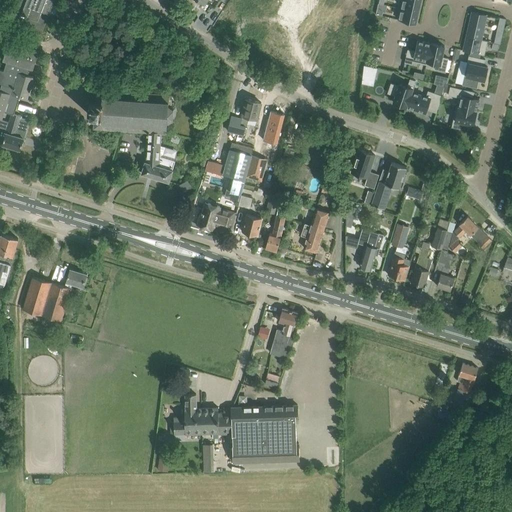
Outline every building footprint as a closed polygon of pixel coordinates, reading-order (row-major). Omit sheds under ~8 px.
[(43,31),(54,0),(15,0),(8,17),(43,31)] [(317,0),(283,0),(275,14),(301,29),(317,0)] [(402,0),(401,8),(419,12),(421,2),(414,0),(402,0)] [(419,12),(401,8),(398,19),(409,22),(416,23),(419,12)] [(473,12),(467,36),(481,39),(486,15),(473,12)] [(467,36),(464,50),(484,55),(487,41),(481,39),(467,36)] [(426,65),(431,43),(417,40),(415,51),(407,49),(404,62),(412,64),(413,61),(426,65)] [(442,56),(444,46),(431,43),(426,65),(427,65),(428,61),(435,63),(434,69),(445,71),(448,58),(442,56)] [(27,99),(34,77),(25,74),(27,68),(33,69),(38,53),(8,44),(3,60),(7,61),(4,71),(0,69),(0,83),(2,84),(0,90),(0,117),(2,118),(4,112),(12,114),(12,113),(14,114),(16,109),(19,101),(18,101),(19,97),(27,99)] [(464,75),(462,84),(477,87),(479,79),(485,80),(488,67),(484,66),(485,59),(469,55),(464,75)] [(364,65),(363,74),(375,77),(377,68),(364,65)] [(407,106),(412,91),(415,80),(410,78),(407,86),(400,83),(399,86),(391,83),(387,93),(396,96),(393,102),(406,107),(407,106)] [(461,98),(459,107),(476,111),(479,98),(473,97),(474,91),(450,86),(450,87),(448,95),(461,98)] [(94,127),(149,131),(162,132),(162,131),(166,131),(166,122),(173,120),(174,109),(168,106),(169,94),(97,89),(96,101),(90,101),(89,115),(95,115),(94,127)] [(412,91),(407,106),(425,113),(427,109),(436,112),(442,95),(428,90),(426,96),(412,91)] [(241,118),(240,124),(246,125),(249,116),(257,118),(261,102),(246,98),(241,118)] [(459,107),(456,106),(451,127),(468,129),(470,123),(474,124),(477,111),(476,111),(459,107)] [(271,111),(263,140),(277,144),(284,115),(271,111)] [(19,127),(22,116),(14,114),(12,113),(12,114),(3,144),(20,149),(24,138),(26,129),(19,127)] [(231,116),(227,131),(244,135),(246,125),(240,124),(241,118),(231,116)] [(149,131),(147,147),(160,148),(161,145),(162,132),(149,131)] [(232,142),(223,174),(234,177),(230,191),(241,194),(246,177),(252,154),(253,148),(232,142)] [(160,148),(147,147),(146,161),(145,161),(144,166),(141,173),(144,174),(169,182),(172,172),(176,161),(175,160),(171,159),(164,157),(160,156),(160,148)] [(375,155),(359,149),(352,172),(367,177),(365,185),(374,188),(379,174),(370,171),(375,155)] [(203,154),(200,164),(205,165),(208,156),(203,154)] [(268,159),(252,154),(246,177),(262,181),(268,159)] [(407,167),(392,162),(391,162),(392,163),(385,182),(379,180),(371,204),(385,209),(392,185),(393,185),(399,187),(400,188),(400,187),(402,181),(404,182),(405,182),(407,175),(404,174),(406,167),(407,167)] [(424,181),(422,190),(430,192),(432,183),(424,181)] [(409,186),(407,194),(414,196),(416,188),(409,186)] [(271,193),(266,211),(275,212),(279,196),(271,193)] [(239,205),(250,208),(253,198),(242,195),(239,205)] [(201,213),(197,224),(200,225),(201,226),(202,226),(203,227),(205,227),(206,226),(214,229),(215,224),(229,229),(234,212),(220,208),(220,206),(205,202),(202,212),(201,213)] [(269,238),(266,247),(277,251),(279,241),(288,207),(282,206),(279,205),(277,213),(273,232),(271,232),(269,238)] [(305,223),(304,225),(302,235),(307,236),(304,247),(317,251),(329,212),(316,208),(311,225),(305,223)] [(245,221),(242,231),(249,233),(249,235),(254,236),(256,234),(258,235),(260,225),(263,215),(261,215),(260,217),(247,213),(245,221)] [(439,226),(433,246),(442,249),(443,249),(449,229),(451,222),(452,218),(442,215),(439,226)] [(457,239),(459,237),(466,230),(471,235),(479,227),(468,215),(460,223),(461,225),(454,231),(450,246),(456,251),(462,245),(457,239)] [(349,239),(366,245),(360,266),(361,266),(362,268),(366,270),(368,268),(371,269),(375,254),(377,255),(380,245),(384,234),(364,228),(365,223),(355,220),(349,239)] [(392,243),(403,246),(410,225),(405,224),(406,223),(399,221),(392,243)] [(0,292),(2,293),(18,238),(2,234),(0,239),(0,292)] [(480,242),(479,243),(483,248),(484,247),(489,242),(492,240),(491,239),(487,235),(480,242)] [(422,244),(419,254),(411,281),(425,286),(425,285),(429,270),(425,269),(429,258),(427,257),(429,249),(429,246),(422,244)] [(435,272),(441,273),(441,272),(442,272),(444,266),(450,268),(453,259),(454,255),(454,254),(448,252),(449,250),(443,249),(442,249),(435,272)] [(391,265),(388,274),(398,277),(398,279),(402,281),(403,279),(405,279),(407,270),(409,265),(401,263),(403,256),(405,253),(396,250),(391,265)] [(511,263),(506,262),(503,271),(511,273),(511,263)] [(441,272),(441,273),(437,285),(451,289),(455,275),(448,273),(450,268),(444,266),(442,272),(441,272)] [(33,276),(30,285),(23,310),(61,321),(71,285),(83,288),(87,274),(70,268),(65,285),(33,276)] [(282,332),(292,334),(298,312),(283,308),(279,321),(285,323),(282,332)] [(259,326),(256,336),(266,338),(268,329),(259,326)] [(272,350),(288,354),(292,341),(276,336),(272,350)] [(456,396),(469,399),(478,367),(463,363),(459,377),(465,379),(464,384),(460,383),(458,389),(456,396)] [(248,374),(245,382),(255,385),(258,376),(248,374)] [(267,379),(265,384),(277,388),(278,383),(267,379)] [(185,435),(202,434),(201,408),(196,408),(196,394),(186,394),(186,408),(185,408),(185,417),(174,417),(174,434),(185,433),(185,435)] [(454,405),(466,409),(468,402),(455,399),(454,405)] [(232,412),(233,430),(234,462),(300,460),(299,443),(297,443),(296,422),(299,422),(298,405),(232,407),(232,412)] [(218,430),(233,430),(232,412),(218,412),(218,407),(201,408),(202,434),(218,434),(218,430)] [(211,443),(201,443),(202,470),(212,470),(211,443)] [(160,457),(158,470),(168,472),(170,459),(160,457)]
